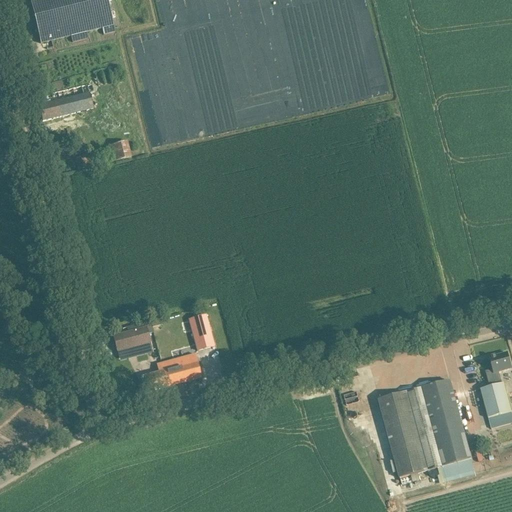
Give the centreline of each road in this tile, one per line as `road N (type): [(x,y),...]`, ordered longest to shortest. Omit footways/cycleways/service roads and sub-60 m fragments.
road 1 (unclassified): [(98,429),(511,323)]
road 2 (unclassified): [(98,429),(0,53)]
